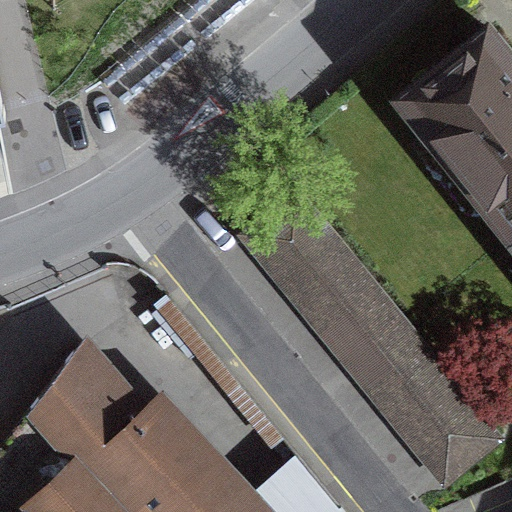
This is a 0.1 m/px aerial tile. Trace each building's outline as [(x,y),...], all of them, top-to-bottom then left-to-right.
[(405,93),(511,226),(511,54),(489,26),(405,93)] [(296,192),(245,234),(346,355),(396,314),(296,192)] [(295,455),(166,306),(156,314),(286,464),(295,455)] [(396,314),(346,355),(446,477),(497,435),(396,314)] [(130,416),(73,349),(0,444),(0,511),(253,511),(254,492),(181,413),(130,416)] [(333,511),(339,507),(295,455),(286,464),(254,492),(253,511),(333,511)]
